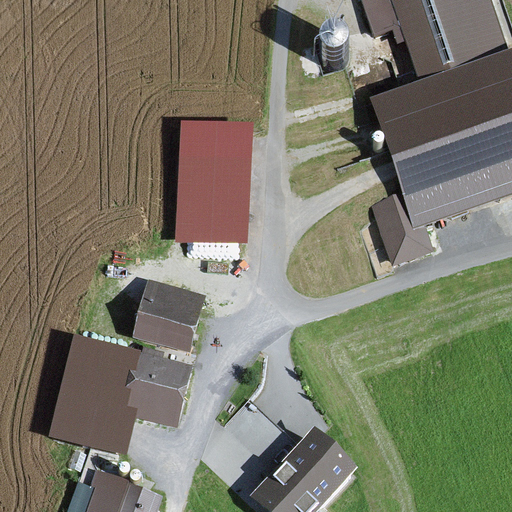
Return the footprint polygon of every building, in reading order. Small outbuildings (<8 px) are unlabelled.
[(478,0),(361,0),(371,30),(399,21),(418,80),(497,55),(478,0)] [(418,80),(368,97),(403,200),(411,225),(511,191),(511,56),(510,50),(497,55),(418,80)] [(254,131),(181,128),(176,248),(248,252),(254,131)] [(403,200),(373,210),(390,262),(420,252),(411,225),(403,200)] [(144,277),(128,333),(180,348),(196,292),(144,277)] [(135,351),(68,336),(47,432),(114,447),(122,408),(135,351)] [(183,362),(135,351),(122,408),(171,419),(183,362)] [(321,511),(353,480),(314,443),(257,503),(266,511),(321,511)] [(145,511),(152,491),(95,472),(81,511),(145,511)]
